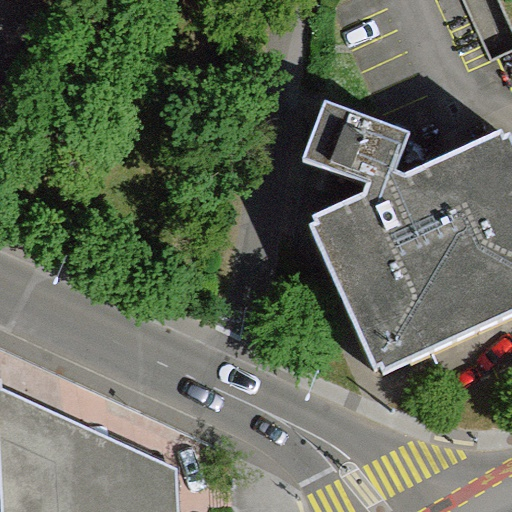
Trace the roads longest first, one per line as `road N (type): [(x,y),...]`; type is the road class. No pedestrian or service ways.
road 1 (residential): [(228,390),(299,0)]
road 2 (tertiary): [(228,390),(0,292)]
road 3 (tertiary): [(402,511),(377,480),(315,435),(228,390)]
